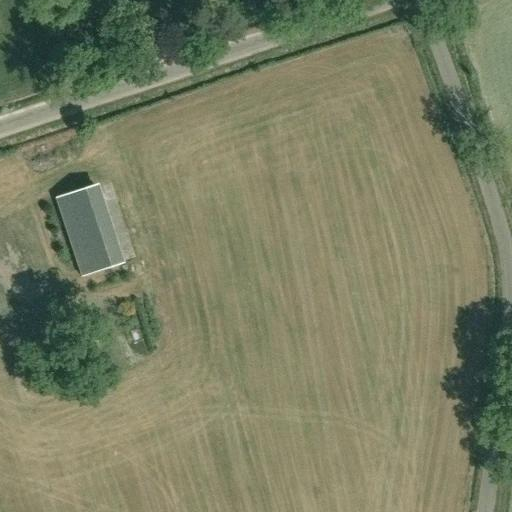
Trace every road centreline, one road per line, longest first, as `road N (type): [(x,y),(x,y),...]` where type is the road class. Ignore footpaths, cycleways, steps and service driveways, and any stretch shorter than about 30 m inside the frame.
road 1 (unclassified): [(484,511),(508,340),(509,272),(424,0)]
road 2 (unclassified): [(0,129),(394,0)]
